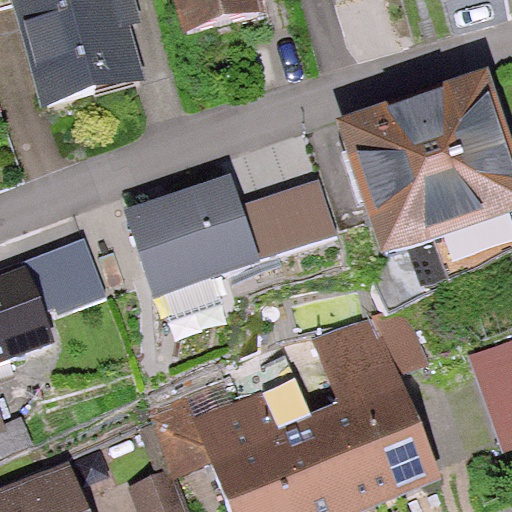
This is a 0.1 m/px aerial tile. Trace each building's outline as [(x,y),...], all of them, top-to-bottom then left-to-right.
[(120,0),(15,0),(47,100),(135,72),(115,8),(122,6),(120,0)] [(256,0),(178,0),(183,21),(258,7),(256,0)] [(511,133),(489,70),(339,125),(382,243),(511,196),(511,133)] [(0,276),(0,353),(23,346),(0,276)] [(291,380),(195,426),(236,511),(325,511),(435,460),(397,381),(422,369),(377,277),(313,308),(325,333),(309,341),(331,387),(301,402),(291,380)] [(511,331),(466,349),(502,447),(511,443),(511,331)] [(82,511),(60,460),(0,486),(0,511),(82,511)] [(178,511),(157,466),(115,486),(128,511),(178,511)]
